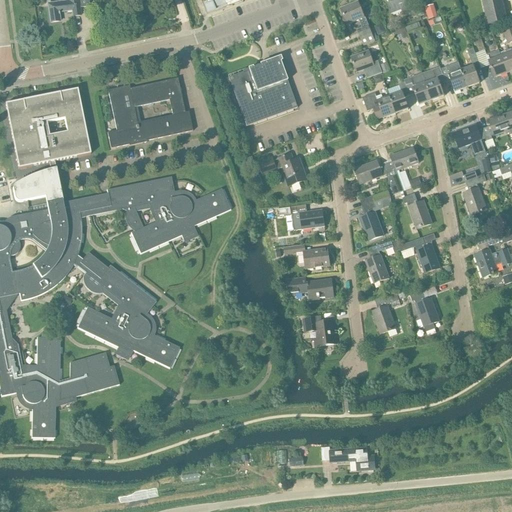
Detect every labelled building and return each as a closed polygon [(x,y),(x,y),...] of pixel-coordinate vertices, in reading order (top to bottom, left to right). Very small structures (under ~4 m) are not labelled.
[(72,11),(73,17),(81,16),(80,8),(90,7),(89,0),(68,0),(69,2),(48,4),(50,22),(60,21),(59,15),(60,15),(60,12),(72,11)] [(202,0),(203,3),(205,2),(206,5),(204,6),(207,13),(214,10),(214,9),(226,4),(223,0),(202,0)] [(414,10),(412,4),(410,0),(388,0),(389,3),(387,4),(390,14),(401,10),(403,15),(414,10)] [(502,0),(481,0),(487,26),(507,21),(502,0)] [(365,20),(362,12),(358,2),(341,9),(347,25),(359,21),(362,28),(357,30),(363,46),(375,42),(366,19),(365,20)] [(437,17),(433,6),(425,8),(428,20),(437,17)] [(423,9),(416,11),(419,17),(425,15),(423,9)] [(441,17),(433,20),(434,25),(442,23),(441,17)] [(382,24),(374,27),(378,36),(385,33),(382,24)] [(511,42),(511,25),(503,29),(508,44),(511,42)] [(400,41),(409,37),(405,28),(396,32),(400,41)] [(474,40),(479,53),(485,51),(480,37),(474,40)] [(474,48),(467,51),(473,67),(461,71),(467,88),(480,84),(475,72),(482,70),(474,48)] [(511,49),(506,51),(507,55),(501,57),(507,74),(511,71),(511,49)] [(373,63),(369,52),(351,58),(356,73),(364,70),(367,79),(382,73),(378,61),(373,63)] [(507,74),(501,57),(495,59),(494,55),(487,58),(495,78),(507,74)] [(228,78),(242,116),(246,127),(297,108),(284,72),(285,72),(280,58),(271,62),(260,66),(259,66),(258,67),(256,67),(255,67),(254,68),(253,69),(228,78)] [(386,64),(380,65),(384,74),(389,73),(386,64)] [(455,92),(467,88),(461,71),(450,75),(447,67),(441,70),(440,68),(445,83),(451,81),(455,92)] [(440,85),(445,83),(440,68),(422,74),(432,101),(444,97),(440,85)] [(420,105),(432,101),(422,74),(404,81),(405,83),(410,96),(415,94),(420,105)] [(382,75),(373,78),(375,85),(384,82),(382,75)] [(178,79),(130,89),(129,86),(108,91),(116,131),(107,133),(111,149),(129,145),(129,147),(147,143),(147,141),(193,132),(188,113),(185,113),(178,79)] [(402,93),(390,97),(396,114),(408,110),(404,98),(410,96),(405,83),(399,85),(402,93)] [(0,223),(0,391),(1,397),(17,394),(18,399),(20,403),(23,406),(28,408),(32,409),(32,439),(55,439),(55,408),(55,403),(75,397),(119,386),(114,366),(109,368),(108,362),(107,359),(106,353),(70,364),(70,379),(59,382),(60,339),(56,339),(56,337),(41,337),(41,338),(37,338),(37,348),(37,366),(22,366),(18,345),(12,339),(7,315),(6,312),(8,309),(17,295),(19,294),(21,302),(29,300),(38,297),(45,293),(52,289),(59,284),(64,278),(69,272),(73,266),(77,268),(85,274),(83,277),(83,282),(85,287),(88,290),(93,293),(97,294),(102,294),(118,306),(111,320),(96,312),(87,308),(86,312),(85,311),(78,324),(79,325),(77,329),(114,346),(118,348),(116,352),(130,359),(131,355),(133,352),(135,353),(169,369),(179,348),(162,340),(153,336),(154,332),(154,328),(153,324),(151,320),(149,317),(147,320),(144,318),(151,309),(154,306),(156,302),(110,266),(108,269),(88,253),(83,260),(78,256),(79,250),(81,244),(81,239),(82,228),(81,219),(87,217),(122,210),(126,212),(125,216),(125,220),(126,223),(128,227),(131,230),(134,232),(131,234),(132,237),(131,238),(138,251),(139,251),(140,255),(182,236),(195,230),(194,227),(197,226),(231,211),(225,199),(221,190),(205,197),(203,198),(195,201),(192,198),(188,195),(183,193),(178,193),(178,196),(175,197),(174,192),(172,184),(172,183),(171,178),(107,191),(107,194),(102,195),(67,203),(62,204),(54,164),(54,162),(55,162),(90,155),(77,90),(5,105),(18,169),(49,163),(51,170),(37,174),(30,177),(23,180),(15,185),(13,186),(13,188),(13,191),(14,198),(15,200),(17,202),(19,202),(21,202),(45,197),(56,195),(58,204),(58,208),(48,210),(23,215),(22,216),(20,216),(19,217),(19,218),(18,219),(17,220),(17,222),(17,223),(17,224),(17,225),(9,227),(8,226),(7,226),(5,225),(4,224),(3,224),(0,223)] [(384,119),(396,114),(390,97),(383,99),(382,95),(377,97),(376,93),(362,98),(367,112),(373,110),(377,120),(383,117),(384,119)] [(491,126),(482,130),(485,138),(485,139),(486,142),(493,139),(491,136),(495,135),(495,136),(508,131),(511,129),(511,112),(489,121),(491,126)] [(476,125),(453,134),(459,149),(468,146),(471,145),(475,156),(486,153),(481,141),(481,140),(485,139),(485,138),(482,130),(478,131),(476,125)] [(387,175),(386,175),(394,195),(404,192),(397,172),(419,164),(413,148),(390,157),(393,162),(383,166),(387,175)] [(278,170),(281,169),(288,188),(307,181),(307,180),(305,181),(301,169),(303,168),(299,159),(294,161),(291,154),(278,159),(278,160),(274,161),(273,158),(257,164),(258,165),(253,167),(254,169),(259,167),(263,177),(278,172),(278,170)] [(500,169),(498,162),(499,162),(498,154),(489,155),(491,163),(493,170),(500,169)] [(252,157),(244,160),(247,166),(254,163),(252,157)] [(485,175),(492,172),(489,159),(482,160),(485,175)] [(360,185),(386,175),(387,175),(383,166),(379,167),(377,161),(354,170),(360,185)] [(494,178),(501,175),(511,172),(511,174),(511,165),(492,173),(494,178)] [(475,172),(473,173),(463,177),(465,182),(477,178),(475,172)] [(477,178),(465,182),(469,192),(463,194),(471,217),(487,211),(477,184),(486,181),(484,176),(477,178)] [(418,178),(409,181),(412,189),(421,185),(418,178)] [(370,198),(360,202),(362,207),(374,203),(380,201),(390,197),(388,191),(380,194),(372,197),(370,198)] [(416,230),(423,228),(432,224),(424,202),(418,204),(414,194),(402,199),(404,205),(407,204),(416,230)] [(366,217),(360,219),(368,242),(378,238),(383,236),(375,213),(374,212),(383,209),(380,201),(374,203),(362,207),(366,217)] [(290,208),(276,210),(278,217),(292,215),(295,231),(302,230),(315,229),(325,227),(322,211),(307,213),(306,206),(296,207),(290,208)] [(511,231),(500,236),(502,242),(503,244),(511,240),(511,231)] [(500,236),(486,241),(477,244),(480,254),(475,256),(483,279),(498,273),(496,266),(502,263),(503,267),(511,264),(511,260),(508,249),(492,255),(489,246),(502,242),(500,236)] [(423,238),(413,242),(399,247),(400,251),(400,253),(415,248),(425,274),(440,269),(432,246),(426,248),(423,238)] [(371,260),(365,262),(374,284),(389,279),(386,269),(383,263),(381,256),(380,256),(379,252),(381,251),(382,253),(394,249),(395,253),(400,251),(399,247),(397,239),(391,241),(391,242),(380,247),(379,245),(377,246),(368,250),(371,260)] [(304,246),(294,247),(285,248),(286,255),(297,254),(297,256),(304,255),(306,269),(320,268),(330,266),(328,250),(304,253),(303,246),(304,246)] [(511,274),(502,277),(505,285),(511,283),(511,274)] [(309,293),(310,300),(334,297),(332,281),(306,284),(305,278),(286,280),(288,295),(309,293)] [(404,291),(396,294),(396,293),(375,301),(378,310),(372,312),(380,335),(396,329),(387,305),(398,301),(406,296),(404,291)] [(414,301),(424,328),(426,332),(435,329),(433,324),(439,322),(431,299),(425,302),(422,292),(410,296),(412,302),(414,301)] [(64,296),(61,302),(69,306),(72,300),(64,296)] [(320,318),(310,319),(303,320),(304,332),(316,330),(317,337),(314,338),(315,346),(339,342),(337,321),(326,323),(327,323),(327,325),(322,325),(322,324),(322,323),(321,324),(320,318)] [(375,471),(375,461),(374,456),(368,457),(367,449),(356,450),(356,449),(329,451),(330,454),(330,463),(350,462),(350,460),(356,459),(357,472),(368,471),(369,473),(374,472),(374,471),(375,471)] [(285,451),(276,452),(277,465),(286,465),(285,451)] [(290,468),(302,468),(301,459),(289,459),(290,468)]
